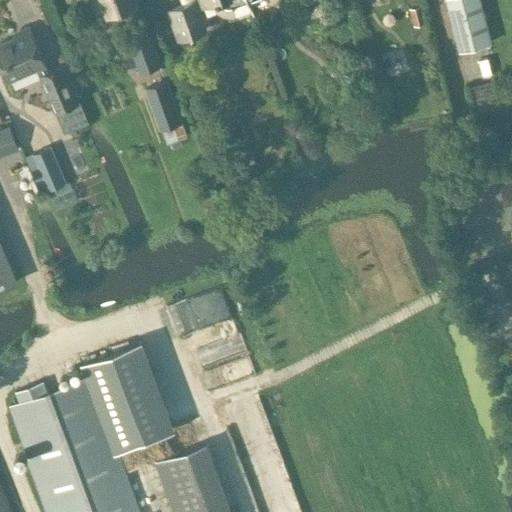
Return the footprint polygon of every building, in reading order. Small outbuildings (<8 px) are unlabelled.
[(100,0),(106,16),(137,5),(134,0),(100,0)] [(177,40),(207,29),(196,0),(190,0),(166,9),(177,40)] [(491,42),(481,0),(446,0),(459,50),(491,42)] [(422,5),(410,8),(415,24),(426,21),(422,5)] [(55,110),(77,101),(62,66),(47,72),(31,31),(0,43),(0,60),(8,80),(37,68),(41,75),(55,110)] [(139,73),(162,65),(151,34),(129,42),(139,73)] [(182,123),(167,80),(145,87),(160,131),(162,130),(167,143),(188,136),(183,123),(182,123)] [(0,127),(0,155),(19,148),(9,124),(0,127)] [(47,188),(65,180),(50,146),(32,153),(47,188)] [(253,150),(236,150),(236,169),(253,169),(253,150)] [(511,161),(496,166),(509,220),(511,218),(511,161)] [(0,245),(0,289),(16,283),(0,245)] [(50,511),(135,511),(87,376),(46,391),(43,382),(15,390),(19,401),(12,404),(50,511)] [(222,511),(199,446),(156,461),(173,511),(230,511),(226,511),(222,511)]
